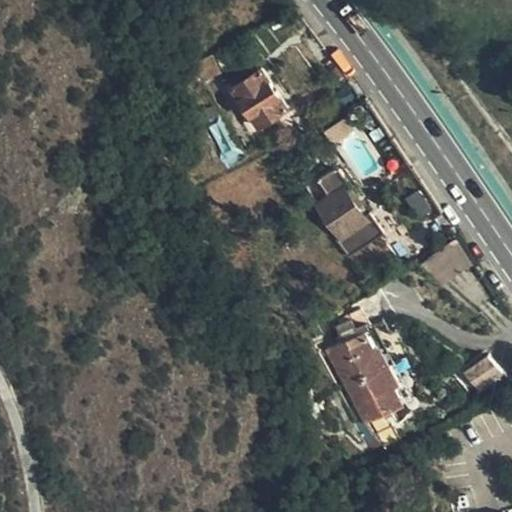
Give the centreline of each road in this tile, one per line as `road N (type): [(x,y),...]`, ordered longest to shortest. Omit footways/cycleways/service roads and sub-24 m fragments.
road 1 (primary): [(511,254),(326,0)]
road 2 (track): [(33,511),(24,437),(0,383)]
